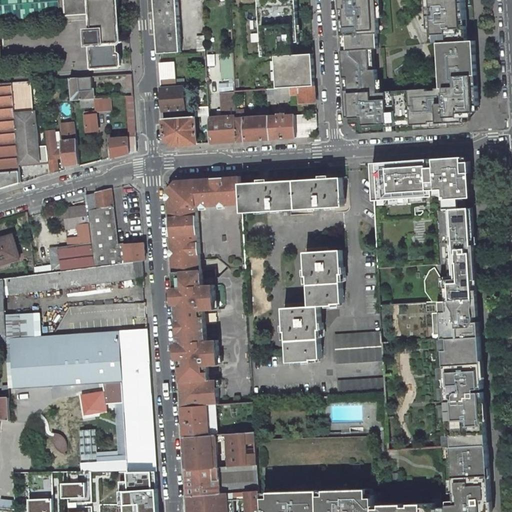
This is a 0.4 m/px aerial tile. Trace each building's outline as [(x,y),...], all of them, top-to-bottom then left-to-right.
[(120,43),(121,42),(118,0),(58,0),(56,0),(27,0),(29,11),(65,8),(65,15),(66,16),(92,14),(93,30),(87,31),(88,45),(90,45),(92,68),(93,69),(120,67),(120,66),(120,55),(119,54),(117,54),(116,44),(120,43)] [(154,0),(159,54),(181,52),(180,38),(180,36),(178,10),(178,8),(177,0),(154,0)] [(290,88),(315,86),(313,52),(295,53),(295,44),(300,44),(297,0),(257,0),(261,57),(274,56),(276,89),(289,88),(290,88)] [(438,123),(464,121),(463,112),(463,106),(475,105),(479,105),(478,85),(471,86),(470,75),(472,75),(471,52),(476,52),(475,40),(468,41),(465,0),(431,0),(432,8),(428,8),(430,29),(431,29),(436,28),(437,43),(440,43),(446,42),(447,60),(456,60),(457,70),(447,71),(449,88),(443,88),(436,89),(437,91),(428,91),(428,89),(395,91),(396,100),(386,100),(386,97),(379,97),(378,70),(372,70),(370,50),(379,49),(375,0),(343,0),(344,9),(340,9),(341,21),(346,21),(348,51),(343,51),(343,61),(348,61),(349,79),(348,79),(349,91),(345,91),(347,118),(351,118),(351,119),(358,118),(359,129),(368,128),(368,133),(388,132),(387,126),(387,121),(410,120),(411,125),(429,124),(429,122),(437,121),(438,123)] [(197,51),(206,51),(205,36),(196,36),(197,51)] [(222,92),(236,92),(234,54),(220,54),(222,92)] [(447,60),(444,60),(444,71),(447,71),(457,70),(456,60),(447,60)] [(176,80),(175,62),(159,63),(161,89),(184,87),(184,79),(176,80)] [(94,88),(93,88),(92,77),(70,79),(72,101),(80,101),(95,99),(94,88)] [(37,125),(36,125),(31,81),(13,83),(20,164),(48,161),(47,146),(39,146),(37,125)] [(0,189),(21,183),(20,164),(13,83),(0,83),(0,189)] [(316,104),(315,86),(290,88),(291,95),(300,94),(300,91),(302,91),(303,105),(316,104)] [(186,109),(184,87),(161,89),(163,111),(170,111),(184,109),(186,109)] [(291,95),(290,88),(289,88),(276,89),(268,89),(269,95),(269,101),(291,99),(291,95)] [(386,92),(386,97),(386,100),(396,100),(395,91),(386,92)] [(235,101),(235,92),(221,93),(222,117),(209,118),(209,127),(210,143),(238,141),(236,119),(235,101)] [(244,96),(243,92),(235,92),(235,101),(241,101),(241,96),(244,96)] [(137,152),(136,137),(133,96),(126,96),(129,134),(131,153),(137,152)] [(96,112),(111,111),(110,98),(95,99),(80,101),(81,107),(95,106),(96,112)] [(209,116),(208,107),(196,108),(196,109),(195,109),(195,116),(202,116),(209,116)] [(185,117),(184,109),(170,111),(170,118),(185,117)] [(87,132),(98,131),(97,117),(94,118),(94,114),(85,115),(87,132)] [(270,117),(271,139),(297,138),(296,115),(286,116),(286,114),(279,115),(279,116),(270,117)] [(317,128),(317,114),(296,115),(297,138),(309,137),(317,128)] [(174,146),(197,144),(195,116),(185,117),(170,118),(163,119),(165,138),(174,146)] [(271,139),(270,117),(245,118),(246,141),(271,139)] [(238,141),(246,141),(245,118),(236,119),(238,141)] [(65,170),(80,166),(77,139),(75,122),(62,124),(63,134),(62,134),(63,149),(57,150),(55,131),(46,131),(47,146),(48,161),(50,174),(59,172),(57,159),(64,158),(65,170)] [(123,135),(124,138),(109,139),(111,158),(131,153),(129,134),(123,135)] [(440,202),(475,200),(473,158),(374,163),(377,206),(440,202)] [(206,185),(206,182),(204,179),(177,181),(177,183),(171,190),(169,190),(173,256),(201,254),(198,207),(243,204),(241,183),(241,176),(212,178),(213,184),(206,185)] [(344,207),(343,177),(241,183),(243,204),(243,213),(344,207)] [(125,245),(118,246),(112,189),(105,191),(86,195),(88,206),(95,267),(135,262),(143,261),(145,261),(144,243),(125,244),(125,245)] [(440,202),(445,302),(480,300),(475,200),(440,202)] [(52,273),(95,267),(88,206),(65,209),(68,228),(78,227),(79,234),(80,244),(68,245),(49,248),(52,265),(52,273)] [(80,244),(79,234),(67,235),(68,245),(80,244)] [(0,264),(20,258),(14,238),(0,241),(0,264)] [(322,330),(321,306),(334,305),(334,304),(344,303),(342,274),(344,274),(342,250),(306,252),(307,276),(309,276),(311,307),(284,308),(286,332),(287,332),(289,362),(313,361),(313,359),(322,359),(321,329),(322,330)] [(201,267),(201,254),(173,256),(174,268),(174,272),(202,270),(201,267)] [(136,278),(144,277),(144,271),(143,261),(135,262),(136,278)] [(136,278),(135,262),(95,267),(52,273),(45,274),(47,290),(136,278)] [(52,273),(52,265),(35,268),(35,275),(45,274),(52,273)] [(218,340),(207,341),(205,310),(216,309),(214,285),(204,285),(203,270),(202,270),(174,272),(176,297),(179,296),(179,303),(176,303),(182,394),(185,394),(185,399),(182,399),(183,407),(208,405),(219,404),(218,387),(215,387),(214,380),(210,380),(209,365),(220,365),(218,340)] [(47,290),(45,274),(35,275),(17,277),(19,293),(47,290)] [(17,277),(0,279),(0,344),(7,344),(4,286),(9,285),(10,295),(19,293),(17,277)] [(447,340),(482,338),(480,300),(445,302),(447,340)] [(125,389),(130,472),(153,470),(158,471),(148,329),(119,331),(119,332),(83,335),(84,343),(60,345),(13,348),(16,389),(53,387),(51,347),(67,346),(67,349),(62,350),(64,386),(102,384),(113,384),(113,390),(125,389)] [(382,343),(382,333),(335,336),(337,365),(383,362),(382,343)] [(447,340),(453,447),(458,447),(488,445),(482,338),(447,340)] [(53,387),(64,386),(62,350),(67,349),(67,346),(51,347),(53,387)] [(385,393),(384,378),(337,380),(338,396),(385,393)] [(113,384),(102,384),(102,397),(118,396),(121,454),(99,455),(99,459),(123,458),(124,472),(130,472),(125,389),(113,390),(113,384)] [(0,419),(11,421),(10,411),(9,398),(4,398),(0,397),(0,419)] [(185,437),(210,435),(208,405),(183,407),(185,437)] [(81,432),(83,472),(92,472),(124,472),(123,458),(99,459),(99,455),(97,431),(81,432)] [(227,439),(229,466),(258,464),(256,432),(210,435),(185,437),(186,469),(220,467),(219,440),(227,439)] [(449,507),(442,507),(441,511),(492,511),(492,509),(490,477),(488,445),(458,447),(458,464),(456,464),(457,494),(461,494),(461,501),(457,501),(449,501),(449,507)] [(229,492),(259,490),(258,464),(229,466),(220,467),(186,469),(188,496),(225,493),(229,492)] [(160,511),(159,489),(154,489),(153,470),(130,472),(131,491),(121,491),(122,505),(122,511),(160,511)] [(83,472),(69,473),(69,483),(64,483),(64,499),(70,499),(70,511),(93,511),(92,472),(83,472)] [(30,474),(31,511),(54,511),(53,473),(30,474)] [(265,498),(265,511),(441,511),(442,507),(437,508),(437,503),(411,504),(411,506),(404,507),(404,504),(382,505),(382,508),(375,509),(375,505),(375,495),(369,495),(369,489),(327,490),(327,495),(321,495),(321,491),(271,492),(272,498),(265,498)] [(235,507),(235,511),(260,511),(259,490),(229,492),(230,507),(235,507)] [(226,511),(225,493),(188,496),(189,511),(226,511)] [(16,509),(16,502),(2,501),(1,508),(9,509),(16,509)]
